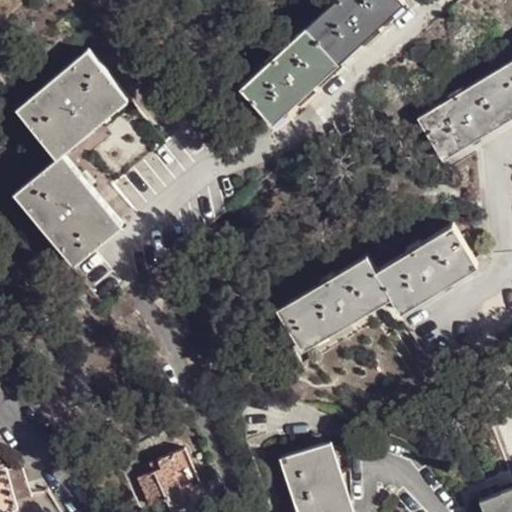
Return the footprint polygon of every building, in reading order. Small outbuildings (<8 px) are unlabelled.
[(366,30),(376,22),(379,26),(406,2),(404,0),(338,0),(309,27),(339,61),(369,35),(366,30)] [(369,35),(379,26),(376,22),(366,30),(369,35)] [(339,61),(309,27),(242,86),(275,121),(303,95),(300,91),(308,84),(312,87),(339,61)] [(65,154),(71,148),(68,143),(76,136),(81,140),(120,106),(117,103),(126,94),(89,50),(73,63),(77,67),(63,78),(60,74),(47,84),(51,89),(38,99),(35,94),(18,109),(58,159),(65,154)] [(73,63),(60,74),(63,78),(77,67),(73,63)] [(511,64),(499,72),(511,92),(511,64)] [(485,126),(489,132),(511,117),(511,92),(499,72),(418,121),(442,160),(478,138),(474,132),(485,126)] [(47,84),(35,94),(38,99),(51,89),(47,84)] [(303,95),(312,87),(308,84),(300,91),(303,95)] [(130,99),(126,94),(117,103),(120,106),(130,99)] [(478,138),(489,132),(485,126),(474,132),(478,138)] [(71,148),(81,140),(76,136),(68,143),(71,148)] [(72,169),(74,165),(65,154),(58,159),(15,193),(29,210),(34,206),(44,219),(40,223),(50,235),(55,231),(65,243),(60,248),(75,265),(121,227),(113,217),(117,213),(84,177),(80,179),(72,169)] [(84,177),(74,165),(72,169),(80,179),(84,177)] [(29,210),(40,223),(44,219),(34,206),(29,210)] [(125,224),(117,213),(113,217),(121,227),(125,224)] [(444,279),(446,284),(479,265),(456,223),(379,269),(394,296),(402,310),(434,291),(432,286),(444,279)] [(50,235),(60,248),(65,243),(55,231),(50,235)] [(394,296),(379,269),(369,254),(280,308),(303,350),(349,321),(346,316),(359,309),(362,314),(394,296)] [(434,291),(446,284),(444,279),(432,286),(434,291)] [(349,321),(362,314),(359,309),(346,316),(349,321)] [(356,511),(333,441),(325,442),(348,511),(356,511)] [(306,511),(348,511),(325,442),(287,455),(306,511)] [(167,498),(173,511),(201,499),(194,482),(201,479),(187,447),(159,459),(164,467),(138,479),(144,492),(150,505),(155,503),(167,498)] [(306,511),(287,455),(281,458),(298,511),(306,511)] [(30,489),(21,463),(0,468),(0,511),(6,511),(12,509),(11,502),(32,495),(30,489)] [(511,511),(511,486),(480,499),(485,511),(511,511)] [(159,511),(171,511),(173,511),(167,498),(155,503),(159,511)]
